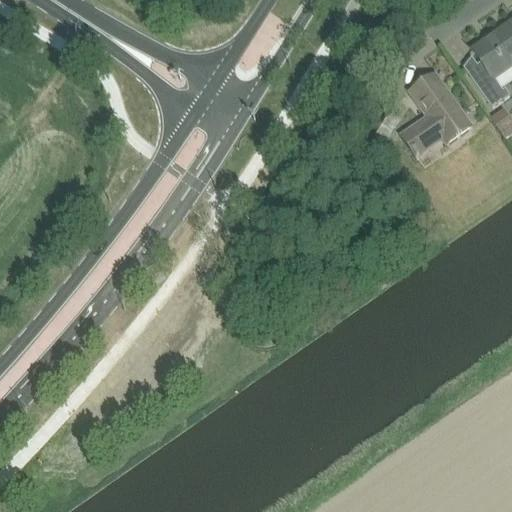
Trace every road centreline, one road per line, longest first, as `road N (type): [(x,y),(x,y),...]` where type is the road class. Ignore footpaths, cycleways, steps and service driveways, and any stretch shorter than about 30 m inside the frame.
road 1 (primary): [(0,422),(116,295),(240,120)]
road 2 (primary): [(195,112),(110,234),(0,367)]
road 3 (secondary): [(240,120),(314,0)]
road 4 (residential): [(398,81),(421,47),(486,0)]
